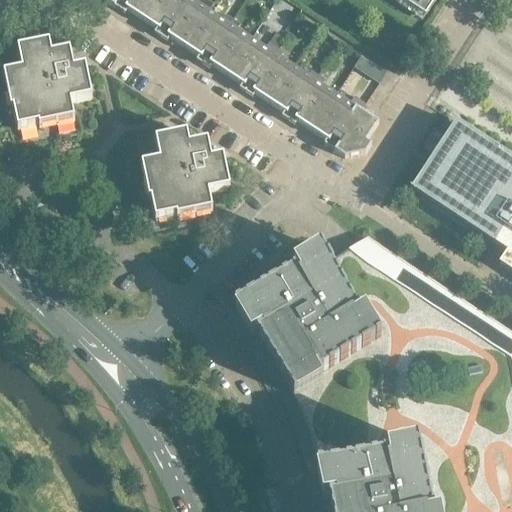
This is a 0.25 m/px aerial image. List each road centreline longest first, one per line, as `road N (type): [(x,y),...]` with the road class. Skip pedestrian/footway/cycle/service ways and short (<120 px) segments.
road 1 (residential): [(311,164),(85,20),(23,14),(0,0)]
road 2 (residential): [(297,511),(263,413),(181,305)]
road 3 (residential): [(353,195),(488,0)]
road 4 (residential): [(181,305),(17,168)]
road 5 (residential): [(181,305),(285,207),(311,164)]
road 6 (residential): [(511,305),(353,195)]
road 7 (secondary): [(229,511),(185,428),(125,358)]
road 8 (secondary): [(125,358),(0,251)]
